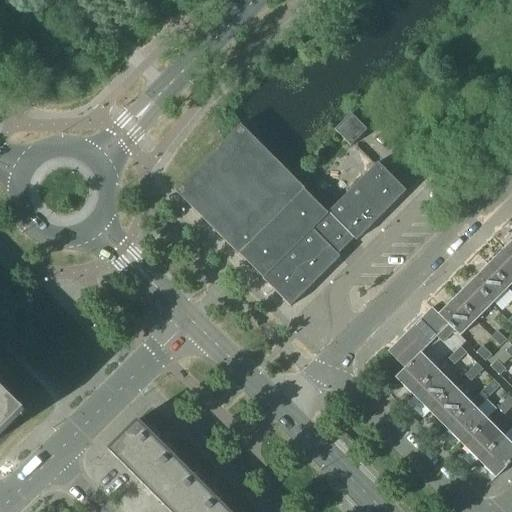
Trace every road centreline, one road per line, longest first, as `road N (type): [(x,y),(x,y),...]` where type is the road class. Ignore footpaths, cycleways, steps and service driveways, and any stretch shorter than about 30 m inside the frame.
road 1 (residential): [(324,365),(511,174)]
road 2 (tertiary): [(94,160),(254,0)]
road 3 (residential): [(473,511),(324,365)]
road 4 (residential): [(50,459),(189,320)]
road 5 (tertiary): [(385,511),(280,408)]
road 6 (tertiary): [(189,320),(94,225)]
road 7 (tertiary): [(280,408),(189,320)]
